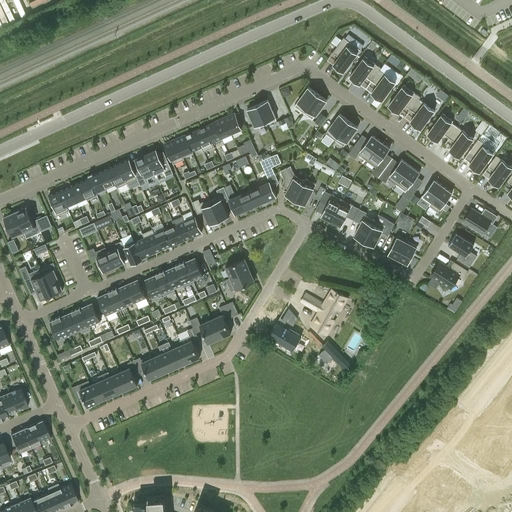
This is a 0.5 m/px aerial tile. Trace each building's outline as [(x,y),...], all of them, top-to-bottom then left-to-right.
[(344,37),(333,53),(339,57),(333,64),(344,72),(364,45),(348,33),(345,38),(344,37)] [(396,66),(400,60),(392,54),(387,60),(396,66)] [(366,77),(371,81),(380,70),(381,68),(365,56),(350,77),(360,84),(366,77)] [(411,68),(408,73),(413,77),(416,72),(411,68)] [(380,70),(371,81),(377,85),(372,93),(382,100),(396,82),(380,70)] [(404,106),(410,110),(418,98),(419,99),(420,97),(404,85),(389,105),(399,113),(404,106)] [(303,113),(318,94),(308,87),(294,106),(303,113)] [(448,100),(451,94),(440,89),(437,95),(448,100)] [(327,101),(318,94),(303,113),(312,120),(327,101)] [(418,98),(410,110),(416,114),(410,121),(421,129),(435,110),(419,99),(418,98)] [(258,105),(266,123),(277,119),(269,100),(258,105)] [(266,123),(258,105),(247,109),(255,128),(266,123)] [(241,129),(234,112),(224,117),(231,133),(241,129)] [(457,127),(452,123),(453,121),(443,113),(428,133),(438,141),(444,134),(449,138),(457,127)] [(321,126),(327,118),(322,114),(316,122),(321,126)] [(326,133),(335,140),(349,120),(340,114),(326,133)] [(231,133),(224,117),(214,121),(214,122),(222,138),(222,137),(231,133)] [(349,120),(335,140),(344,146),(358,127),(349,120)] [(222,138),(214,122),(204,126),(212,143),(222,138)] [(204,151),(214,147),(212,143),(204,126),(195,130),(202,147),(204,151)] [(457,127),(449,138),(455,142),(450,150),(460,157),(474,139),(457,127)] [(195,130),(185,135),(192,151),(202,147),(195,130)] [(185,135),(184,134),(175,139),(184,159),(183,157),(193,153),(192,151),(185,135)] [(367,161),(381,141),(372,135),(358,154),(367,161)] [(173,164),(184,159),(175,139),(164,143),(173,164)] [(469,164),(480,172),(495,151),(478,139),(469,152),(475,157),(469,164)] [(390,148),(381,141),(367,161),(376,167),(386,153),(390,148)] [(241,154),(249,150),(251,153),(256,151),(252,142),(238,148),(241,154)] [(162,162),(156,149),(146,154),(155,174),(164,170),(166,176),(173,173),(167,160),(162,162)] [(144,179),(155,174),(146,154),(135,158),(141,172),(136,174),(141,185),(146,182),(144,179)] [(239,167),(249,162),(246,155),(236,160),(239,167)] [(511,168),(511,166),(496,155),(488,167),(494,171),(489,179),(499,186),(511,168)] [(271,156),(260,161),(268,177),(275,174),(272,167),(275,165),(271,156)] [(329,157),(327,163),(315,159),(313,166),(335,174),(340,161),(329,157)] [(137,179),(128,158),(118,162),(127,183),(137,179)] [(401,159),(392,172),(386,167),(378,177),(385,182),(388,179),(396,185),(410,166),(401,159)] [(127,183),(118,162),(108,167),(115,183),(117,188),(127,183)] [(295,176),(291,166),(280,171),(283,180),(281,185),(288,189),(285,195),(295,200),(305,181),(295,176)] [(410,166),(396,185),(405,192),(403,195),(409,199),(418,188),(411,184),(420,172),(410,166)] [(115,183),(108,167),(98,171),(106,188),(115,183)] [(88,175),(89,177),(96,192),(106,188),(98,171),(92,173),(88,175)] [(341,175),(339,182),(349,185),(351,177),(341,175)] [(96,192),(89,177),(79,181),(86,198),(87,200),(97,195),(96,192)] [(277,197),(268,179),(258,183),(266,202),(277,197)] [(305,181),(295,200),(305,205),(316,184),(306,179),(305,181)] [(421,197),(430,204),(443,186),(434,180),(421,197)] [(86,198),(79,181),(69,185),(76,202),(86,198)] [(256,206),(266,202),(258,183),(248,188),(249,190),(256,206)] [(76,202),(69,185),(60,189),(67,206),(76,202)] [(223,186),(218,189),(220,194),(210,199),(219,219),(229,215),(223,201),(229,199),(223,186)] [(326,189),(320,186),(315,197),(320,199),(326,189)] [(443,186),(430,204),(429,205),(438,212),(441,208),(445,203),(452,193),(443,186)] [(69,210),(67,206),(60,189),(49,194),(56,210),(52,211),(55,217),(69,210)] [(246,211),(256,206),(249,190),(239,194),(246,211)] [(325,191),(320,201),(327,205),(321,215),(331,221),(342,199),(332,194),(325,191)] [(236,215),(246,211),(239,194),(229,199),(236,215)] [(414,194),(410,199),(415,203),(419,198),(414,194)] [(158,203),(163,200),(161,195),(155,197),(158,203)] [(200,203),(198,199),(192,202),(198,213),(203,211),(209,224),(219,219),(210,199),(200,203)] [(342,199),(331,221),(341,226),(346,216),(353,220),(360,208),(342,199)] [(446,212),(449,207),(445,203),(441,208),(446,212)] [(132,205),(127,208),(131,216),(136,213),(132,205)] [(36,227),(26,206),(15,211),(24,232),(36,227)] [(360,208),(353,220),(361,223),(354,236),(364,241),(375,220),(365,215),(367,212),(360,208)] [(472,208),(464,221),(483,233),(490,221),(493,223),(497,216),(485,208),(481,215),(472,208)] [(119,210),(115,211),(114,213),(112,213),(110,214),(114,222),(123,218),(119,210)] [(24,232),(15,211),(3,216),(13,237),(24,232)] [(41,231),(52,226),(47,215),(41,217),(40,216),(35,218),(36,220),(41,231)] [(110,216),(96,223),(99,231),(113,225),(110,216)] [(181,242),(191,237),(184,221),(182,216),(172,220),(174,225),(181,242)] [(202,233),(194,216),(184,221),(191,237),(202,233)] [(431,222),(423,217),(420,221),(428,226),(431,222)] [(375,220),(364,241),(374,246),(379,236),(381,233),(388,236),(394,224),(387,220),(385,225),(375,220)] [(423,225),(418,221),(415,227),(420,230),(423,225)] [(94,222),(80,229),(83,237),(98,230),(94,222)] [(67,229),(65,224),(59,226),(61,232),(67,229)] [(181,242),(174,225),(164,230),(171,246),(181,242)] [(152,254),(161,250),(154,234),(152,229),(142,233),(145,238),(152,254)] [(171,245),(164,230),(154,234),(161,250),(171,245)] [(456,233),(449,245),(462,253),(458,259),(470,266),(476,256),(469,251),(474,244),(456,233)] [(398,259),(408,240),(398,235),(388,254),(398,259)] [(152,254),(145,238),(135,242),(142,258),(152,254)] [(19,250),(14,239),(8,241),(13,252),(19,250)] [(142,259),(142,258),(135,242),(134,240),(123,245),(126,252),(127,252),(132,263),(142,259)] [(418,245),(408,240),(398,259),(408,264),(418,245)] [(126,252),(123,245),(121,241),(116,243),(117,247),(107,251),(114,268),(125,263),(121,254),(126,252)] [(37,254),(48,250),(45,244),(34,248),(37,254)] [(114,268),(107,251),(105,247),(95,251),(94,248),(88,250),(93,261),(98,259),(104,272),(114,268)] [(210,248),(203,251),(208,264),(215,261),(210,248)] [(185,261),(194,282),(193,280),(203,276),(195,257),(185,261)] [(226,280),(250,269),(245,258),(226,266),(230,277),(226,279),(226,280)] [(184,287),(194,282),(185,261),(184,262),(184,261),(175,265),(176,265),(175,266),(183,285),(184,287)] [(435,269),(434,268),(431,273),(432,274),(431,275),(451,287),(459,274),(464,277),(468,270),(453,261),(449,267),(440,261),(435,269)] [(31,277),(26,266),(20,268),(25,279),(31,277)] [(183,285),(175,266),(165,270),(173,289),(183,285)] [(63,289),(54,269),(42,274),(52,295),(63,289)] [(255,280),(250,269),(226,280),(231,291),(255,280)] [(156,274),(155,275),(164,295),(174,291),(173,289),(165,270),(164,271),(164,270),(156,274)] [(52,295),(42,274),(31,279),(40,300),(52,295)] [(164,295),(155,275),(145,279),(153,298),(163,293),(164,296),(164,295)] [(146,298),(138,279),(127,284),(136,302),(146,298)] [(209,292),(217,290),(214,283),(207,286),(209,292)] [(136,302),(127,284),(118,288),(126,307),(136,302)] [(126,307),(118,288),(117,288),(108,291),(109,292),(108,292),(116,311),(126,307)] [(332,288),(323,303),(306,293),(301,301),(318,310),(310,325),(327,334),(335,319),(331,317),(335,310),(339,312),(347,297),(332,288)] [(205,290),(198,293),(201,298),(207,295),(205,290)] [(116,311),(108,292),(97,297),(106,315),(116,311)] [(232,301),(226,304),(232,317),(238,314),(232,301)] [(101,321),(92,302),(81,307),(89,326),(101,321)] [(232,317),(226,304),(219,307),(222,314),(211,319),(220,338),(231,333),(225,319),(232,317)] [(89,326),(81,307),(80,308),(80,307),(72,311),(71,312),(79,330),(89,326)] [(275,326),(269,336),(280,343),(279,345),(290,352),(295,344),(297,345),(301,337),(284,326),(286,323),(293,327),(298,319),(288,308),(277,327),(275,326)] [(79,330),(71,312),(61,316),(69,335),(79,330)] [(69,335),(61,316),(60,316),(52,320),(50,321),(58,340),(69,335)] [(190,320),(194,327),(196,332),(202,330),(208,343),(219,338),(211,319),(200,324),(196,317),(190,320)] [(0,347),(9,344),(1,326),(0,326),(0,347)] [(199,339),(196,332),(194,327),(187,330),(190,336),(180,341),(181,345),(182,344),(189,361),(200,357),(193,342),(199,339)] [(345,357),(342,354),(329,340),(322,346),(325,349),(333,357),(339,363),(345,357)] [(160,344),(162,351),(173,348),(171,341),(160,344)] [(180,366),(189,361),(182,344),(181,345),(172,349),(180,366)] [(170,370),(180,366),(172,349),(162,353),(170,370)] [(327,363),(333,357),(325,349),(319,354),(327,363)] [(152,357),(160,374),(170,370),(162,353),(152,357)] [(150,379),(160,374),(152,357),(151,355),(141,360),(140,357),(134,360),(140,372),(146,370),(150,379)] [(120,371),(128,389),(138,384),(134,375),(140,372),(134,360),(128,363),(130,367),(120,371)] [(118,393),(110,376),(108,371),(98,376),(100,380),(108,397),(118,393)] [(118,393),(128,389),(120,371),(110,376),(118,393)] [(88,406),(98,402),(90,385),(88,380),(72,387),(78,401),(79,401),(79,400),(78,400),(84,397),(88,406)] [(108,397),(100,380),(91,384),(90,385),(98,402),(108,397)] [(17,410),(28,406),(21,387),(9,391),(17,410)] [(7,414),(17,410),(9,391),(0,395),(0,396),(8,417),(7,414)] [(449,418),(440,434),(449,440),(459,424),(449,418)] [(511,420),(508,418),(502,427),(511,433),(511,420)] [(39,442),(51,437),(43,420),(31,425),(39,442)] [(459,424),(449,440),(457,444),(466,428),(459,424)] [(30,446),(39,442),(31,425),(22,429),(30,446)] [(466,428),(457,444),(464,448),(473,432),(466,428)] [(18,451),(30,446),(22,429),(11,434),(18,451)] [(473,432),(464,448),(471,453),(481,436),(473,432)] [(481,436),(471,453),(478,457),(488,441),(481,436)] [(0,462),(10,458),(3,440),(0,441),(0,462)] [(488,441),(478,457),(485,461),(494,446),(495,445),(488,441)] [(485,461),(485,462),(492,466),(502,450),(494,446),(485,461)] [(423,450),(411,464),(420,471),(432,457),(423,450)] [(502,450),(492,466),(501,472),(511,456),(502,450)] [(432,457),(420,471),(426,477),(438,462),(432,457)] [(438,462),(426,477),(433,482),(445,468),(438,462)] [(445,468),(433,482),(439,487),(451,473),(445,468)] [(451,473),(439,487),(446,493),(447,492),(458,478),(451,473)] [(458,478),(447,492),(453,497),(465,483),(458,477),(458,478)] [(68,505),(78,500),(71,483),(60,487),(68,505)] [(465,483),(453,497),(462,504),(474,490),(465,483)] [(58,509),(68,505),(60,487),(58,484),(49,488),(51,491),(58,509)] [(51,491),(41,496),(48,511),(51,511),(58,509),(51,491)] [(36,511),(31,500),(29,496),(20,501),(24,511),(36,511)] [(48,511),(41,496),(31,500),(36,511),(48,511)] [(149,507),(134,508),(134,511),(212,511),(213,511),(199,507),(200,506),(198,505),(195,511),(165,511),(165,497),(163,497),(163,499),(149,500),(149,507)] [(12,511),(24,511),(20,501),(10,505),(12,511)]
